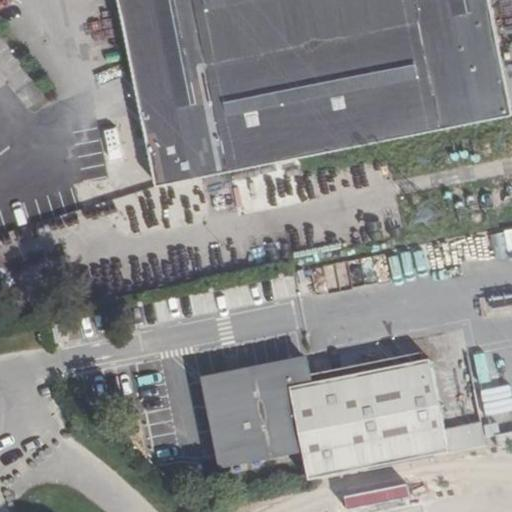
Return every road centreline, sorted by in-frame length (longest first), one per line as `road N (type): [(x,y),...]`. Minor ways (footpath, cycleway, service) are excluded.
road 1 (unknown): [(0,69),(54,145),(44,173),(0,205)]
road 2 (unknown): [(355,511),(511,474)]
